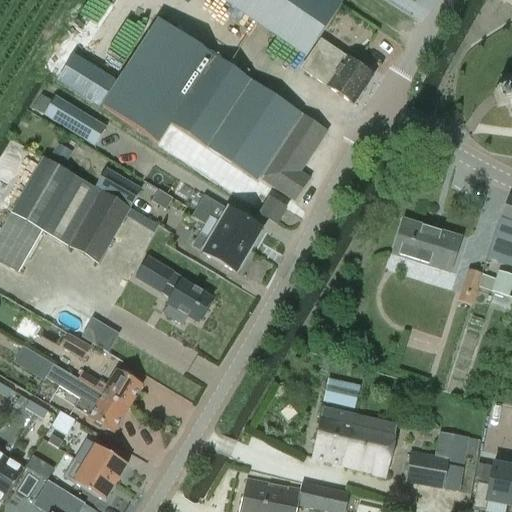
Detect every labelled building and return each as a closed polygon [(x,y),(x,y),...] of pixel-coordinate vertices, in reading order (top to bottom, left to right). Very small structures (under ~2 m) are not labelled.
[(217,0),(304,59),(340,6),(330,0),(217,0)] [(157,144),(170,125),(213,59),(156,23),(115,87),(100,110),(157,144)] [(361,93),(371,78),(319,43),(301,70),(352,106),(354,102),(358,102),(362,96),(361,93)] [(99,111),(100,110),(115,87),(72,59),(56,83),(99,111)] [(257,183),(258,180),(300,117),(213,59),(170,125),(257,183)] [(511,78),(503,81),(503,79),(498,80),(501,92),(493,94),(494,102),(496,109),(505,107),(508,118),(511,117),(511,115),(511,114),(511,78)] [(44,119),(95,150),(106,132),(54,102),(44,119)] [(325,133),(300,117),(258,180),(294,203),(308,182),(298,175),(325,133)] [(57,149),(48,163),(63,172),(71,157),(57,149)] [(129,210),(96,191),(63,172),(48,163),(43,160),(0,233),(0,264),(18,275),(42,234),(97,265),(129,210)] [(96,191),(129,210),(139,192),(107,173),(96,191)] [(167,176),(153,200),(164,207),(178,183),(167,176)] [(511,199),(508,197),(485,257),(511,267),(511,199)] [(204,198),(192,220),(204,227),(248,254),(261,232),(227,211),(204,198)] [(275,226),(284,210),(268,201),(259,216),(275,226)] [(448,273),(458,241),(404,224),(394,256),(448,273)] [(201,255),(236,275),(248,254),(204,227),(199,236),(209,242),(201,255)] [(147,260),(135,280),(170,301),(167,306),(168,307),(162,316),(182,328),(187,318),(197,324),(199,322),(201,323),(207,311),(205,310),(211,301),(181,284),(183,281),(147,260)] [(472,307),(481,276),(468,272),(458,303),(472,307)] [(511,288),(511,276),(499,272),(492,292),(509,298),(511,288)] [(92,321),(81,339),(108,354),(118,336),(92,321)] [(60,349),(83,362),(90,349),(68,336),(60,349)] [(77,382),(53,367),(46,380),(80,400),(75,409),(90,418),(89,420),(113,434),(127,411),(77,382)] [(83,373),(77,382),(127,411),(140,388),(117,374),(108,388),(83,373)] [(323,402),(354,409),(358,389),(327,382),(323,402)] [(2,387),(0,390),(0,395),(7,400),(12,392),(2,387)] [(13,409),(17,411),(22,402),(18,400),(13,409)] [(38,408),(29,402),(24,410),(33,415),(38,408)] [(43,421),(47,413),(38,408),(33,415),(43,421)] [(313,460),(343,467),(355,418),(322,410),(313,460)] [(57,418),(51,427),(66,436),(74,422),(60,413),(57,418)] [(397,428),(355,418),(343,467),(385,478),(397,428)] [(62,443),(52,437),(47,444),(58,451),(62,443)] [(464,456),(466,440),(451,438),(446,461),(410,454),(405,483),(457,493),(464,456)] [(466,440),(464,456),(475,458),(478,442),(466,440)] [(94,448),(83,465),(83,466),(115,486),(127,467),(94,448)] [(32,458),(26,468),(33,473),(40,462),(32,458)] [(0,468),(0,503),(2,505),(23,472),(5,460),(0,468)] [(83,466),(83,465),(75,460),(64,479),(104,504),(115,486),(83,466)] [(477,483),(472,509),(484,511),(487,503),(507,507),(511,481),(511,469),(492,466),(488,485),(477,483)] [(246,481),(239,511),(295,511),(296,508),(315,511),(334,511),(339,494),(301,486),(299,493),(246,481)] [(68,511),(41,495),(33,507),(41,511),(68,511)] [(74,511),(80,511),(84,507),(70,498),(65,506),(74,511)]
